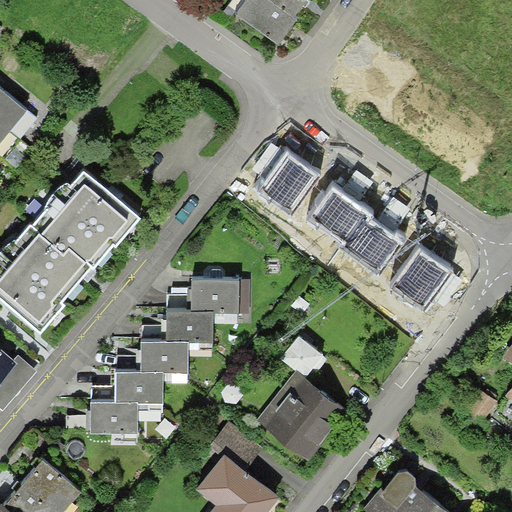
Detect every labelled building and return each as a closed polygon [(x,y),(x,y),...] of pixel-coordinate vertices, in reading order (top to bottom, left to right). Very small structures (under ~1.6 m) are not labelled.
[(241,0),(233,11),(279,45),(299,19),(295,15),(307,0),(241,0)] [(26,110),(0,89),(0,123),(9,131),(26,110)] [(0,141),(9,131),(0,123),(0,141)] [(285,148),(256,187),(288,210),(316,171),(285,148)] [(138,215),(81,167),(47,207),(105,255),(122,235),(138,215)] [(370,212),(332,183),(308,215),(347,243),(367,216),(370,212)] [(105,255),(47,207),(14,247),(72,295),(89,275),(105,255)] [(367,216),(347,243),(344,248),(376,271),(399,240),(367,216)] [(450,266),(418,244),(390,285),(422,307),(450,266)] [(72,295),(14,247),(0,262),(0,303),(39,335),(55,315),(72,295)] [(192,291),(192,311),(214,312),(239,312),(239,280),(192,279),(192,291)] [(214,312),(192,311),(167,311),(167,320),(166,342),(189,342),(213,342),(214,312)] [(0,379),(21,357),(0,338),(0,379)] [(189,342),(166,342),(142,341),(141,351),(141,372),(164,372),(188,372),(189,342)] [(164,372),(141,372),(115,371),(115,381),(115,403),(139,404),(163,404),(164,372)] [(343,409),(293,373),(285,385),(290,389),(277,406),(270,401),(256,420),(307,458),(343,409)] [(497,402),(479,388),(463,409),(482,423),(497,402)] [(91,410),(90,434),(138,434),(139,404),(115,403),(91,403),(91,410)] [(265,448),(230,422),(212,446),(224,455),(207,478),(224,490),(208,511),(263,511),(279,491),(249,469),(265,448)] [(33,471),(23,483),(57,511),(62,511),(80,491),(43,459),(33,471)] [(397,467),(362,511),(454,511),(418,484),(417,474),(406,466),(397,467)] [(13,494),(3,506),(10,511),(57,511),(23,483),(13,494)]
